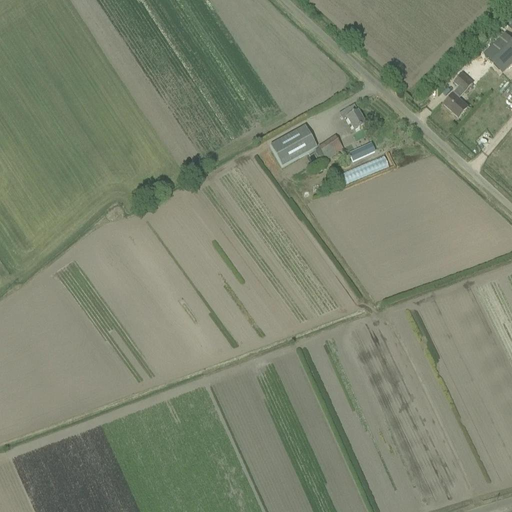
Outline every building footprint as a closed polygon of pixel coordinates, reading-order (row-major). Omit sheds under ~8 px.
[(495,27),(477,48),(493,62),(511,42),(495,27)] [(495,71),(484,84),(493,92),(505,80),(495,71)] [(443,106),(458,120),(468,109),(459,100),(473,85),(462,75),(454,84),(459,89),(443,106)] [(354,133),(356,131),(365,126),(353,107),(345,112),(339,115),(342,121),(346,119),(354,133)] [(269,147),(281,169),(316,150),(303,128),(269,147)] [(322,158),(325,163),(342,151),(334,138),(316,150),(317,151),(315,152),(320,160),(322,158)] [(352,164),(374,154),(370,146),(348,156),(352,164)] [(345,176),(349,188),(392,171),(387,159),(345,176)]
